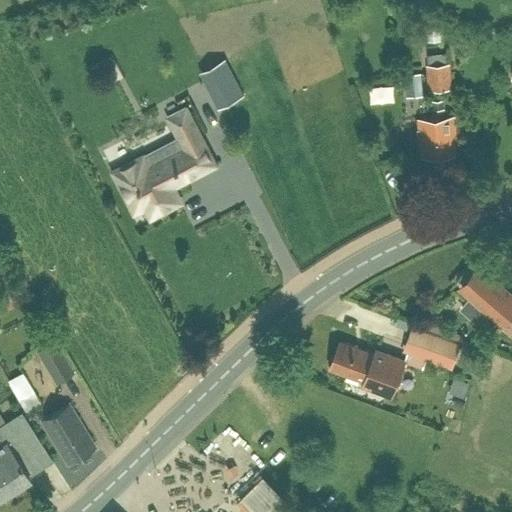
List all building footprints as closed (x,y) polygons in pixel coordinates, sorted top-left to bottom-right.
[(448,51),(427,52),(428,63),(448,61),(448,51)] [(428,89),(451,87),(450,61),(427,63),(428,89)] [(223,62),(201,73),(220,108),(241,97),(223,62)] [(432,106),(433,116),(418,117),(421,155),(454,153),(453,135),(455,135),(454,115),(445,115),(444,105),(432,106)] [(215,163),(186,108),(170,116),(185,147),(186,146),(199,171),(215,163)] [(145,205),(151,216),(180,200),(172,185),(199,171),(186,146),(185,147),(149,166),(143,155),(114,170),(135,211),(145,205)] [(511,313),(511,293),(478,265),(463,282),(460,286),(463,289),(471,297),(470,298),(471,300),(464,309),(477,321),(485,312),(500,324),(508,315),(510,316),(511,313)] [(0,297),(12,293),(5,275),(0,276),(0,297)] [(457,343),(413,327),(406,345),(450,362),(457,343)] [(402,374),(401,369),(405,359),(379,349),(377,353),(340,339),(329,367),(366,381),(365,385),(391,395),(395,385),(399,382),(402,374)] [(53,340),(36,351),(55,382),(72,371),(53,340)] [(27,371),(17,376),(29,398),(38,393),(27,371)] [(94,445),(68,403),(41,419),(66,462),(94,445)] [(21,411),(0,424),(0,495),(29,477),(27,474),(51,459),(21,411)] [(243,460),(224,474),(232,485),(251,472),(243,460)] [(252,511),(298,511),(264,475),(239,497),(252,511)]
